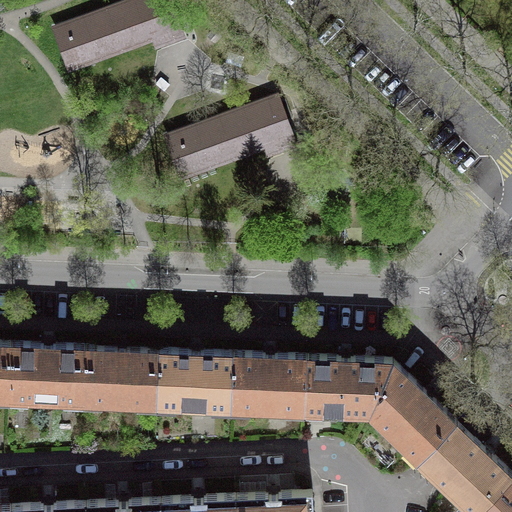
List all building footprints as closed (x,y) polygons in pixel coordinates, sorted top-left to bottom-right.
[(169,0),(133,0),(90,16),(104,54),(105,53),(154,35),(158,46),(176,39),(183,36),(169,0)] [(277,96),(202,124),(216,162),(217,161),(266,143),(270,154),(288,146),(295,144),(277,96)] [(0,392),(9,393),(11,340),(0,339),(0,392)] [(66,395),(83,396),(85,343),(48,341),(11,340),(9,393),(27,394),(26,398),(66,400),(66,395)] [(140,399),(157,399),(159,346),(122,344),(85,343),(83,396),(101,397),(100,401),(139,403),(140,399)] [(159,346),(157,399),(175,400),(174,404),(213,406),(214,402),(231,402),(233,349),(196,348),(159,346)] [(233,349),(231,402),(248,403),(248,407),(287,409),(287,405),(305,405),(307,352),(270,351),(233,349)] [(371,408),(393,356),(350,354),(307,352),(305,405),(318,406),(318,410),(344,411),(344,407),(371,408)] [(425,387),(393,356),(371,408),(392,429),(389,432),(404,447),(407,443),(419,455),(414,460),(415,461),(457,417),(425,387)] [(416,462),(418,460),(428,469),(438,479),(462,502),(465,498),(478,511),(511,475),(511,470),(486,445),(468,428),(457,417),(415,461),(416,462)] [(511,511),(511,475),(478,511),(511,511)] [(236,492),(236,511),(313,511),(312,488),(274,490),(236,492)] [(236,511),(236,492),(198,494),(161,496),(161,511),(236,511)] [(161,511),(161,496),(124,497),(86,499),(86,511),(161,511)] [(86,511),(86,499),(49,501),(11,503),(11,511),(86,511)] [(0,511),(11,511),(11,503),(0,503),(0,511)]
